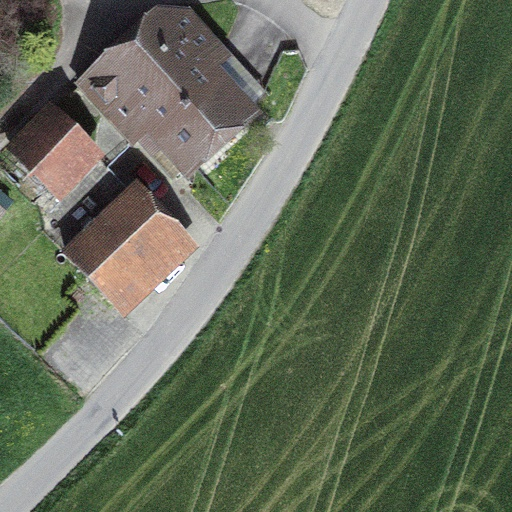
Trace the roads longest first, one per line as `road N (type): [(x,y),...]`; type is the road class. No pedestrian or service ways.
road 1 (unclassified): [(4,511),(129,395),(221,275),(365,0)]
road 2 (track): [(0,122),(127,0)]
